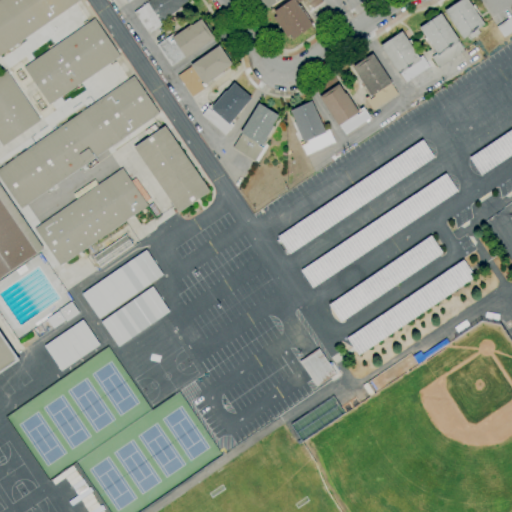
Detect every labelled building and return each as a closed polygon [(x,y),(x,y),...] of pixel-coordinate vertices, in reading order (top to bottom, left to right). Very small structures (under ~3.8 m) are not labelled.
[(79,0),(0,55),(0,0),(79,0)] [(148,33),(134,12),(148,2),(150,0),(188,0),(189,1),(179,8),(179,9),(162,21),(163,23),(148,33)] [(278,0),(267,8),(263,2),(260,4),(257,0),(278,0)] [(293,39),(289,34),(287,36),(274,18),(277,16),(274,12),(291,0),(300,0),(302,2),(298,4),(313,26),(293,39)] [(313,9),(306,0),(321,0),(323,2),(313,9)] [(471,39),(468,35),(463,38),(445,11),(461,0),(468,0),(472,6),(474,5),(476,7),(474,9),(484,24),(477,29),(480,33),(471,39)] [(438,68),(431,57),(436,53),(428,40),(425,41),(423,38),(426,37),(420,28),(441,14),(459,42),(459,43),(464,51),(438,68)] [(511,32),(504,38),(497,27),(511,16),(511,32)] [(49,105),(23,67),(50,49),(48,47),(53,44),(54,46),(84,26),(82,24),(87,21),(88,23),(94,19),(120,56),(114,60),(115,62),(111,65),(109,63),(80,83),(82,85),(77,89),(75,87),(49,105)] [(171,66),(156,45),(172,34),(173,37),(191,25),(191,26),(201,19),(214,38),(186,57),(185,56),(171,66)] [(406,83),(400,74),(399,74),(380,46),(402,31),(408,41),(410,39),(414,45),(412,47),(419,58),(422,56),(429,67),(406,83)] [(192,97),(178,76),(191,67),(190,65),(219,45),(232,64),(222,71),(223,72),(206,85),(207,87),(192,97)] [(373,111),(365,99),(370,95),(358,77),(359,77),(353,66),(372,53),(392,82),(390,83),(398,94),(373,111)] [(2,146),(0,143),(0,75),(6,71),(40,120),(2,146)] [(21,209),(0,178),(0,167),(1,167),(0,165),(0,163),(4,161),(5,164),(21,153),(19,151),(24,147),(26,150),(133,76),(159,113),(21,209)] [(225,135),(202,115),(210,106),(212,108),(213,108),(212,107),(226,91),(226,92),(234,83),(252,98),(230,123),(233,126),(225,135)] [(346,135),(339,126),(338,126),(319,97),(339,84),(345,94),(346,93),(358,111),(363,108),(370,118),(346,135)] [(307,155),(302,145),(304,144),(294,123),(296,123),(290,111),(311,101),(324,130),(328,128),(334,142),(307,155)] [(255,161),(233,148),(241,134),(240,133),(259,103),(278,115),(272,125),(273,126),(261,146),(263,147),(255,161)] [(178,213),(133,148),(164,126),(210,191),(178,213)] [(511,130),(470,158),(481,175),(511,154),(511,130)] [(278,237),(289,254),(434,157),(422,140),(278,237)] [(61,266),(34,228),(122,168),(131,181),(135,178),(150,200),(146,203),(148,206),(61,266)] [(301,270),(312,287),(457,190),(446,173),(301,270)] [(0,278),(0,186),(43,249),(0,278)] [(155,216),(148,206),(153,203),(159,214),(155,216)] [(100,267),(97,262),(95,264),(93,261),(95,260),(93,257),(126,235),(127,234),(131,239),(129,240),(133,245),(100,267)] [(329,305),(341,322),(442,253),(430,236),(329,305)] [(98,319),(81,294),(146,250),(163,275),(98,319)] [(347,338),(358,356),(474,277),(463,260),(347,338)] [(118,347),(101,322),(152,287),(170,312),(118,347)] [(67,322),(58,310),(71,301),(79,313),(67,322)] [(53,329),(46,319),(58,311),(65,321),(53,329)] [(61,371),(44,346),(82,320),(99,345),(61,371)] [(0,373),(0,332),(19,360),(0,373)] [(317,386),(335,373),(318,349),(300,362),(317,386)]
